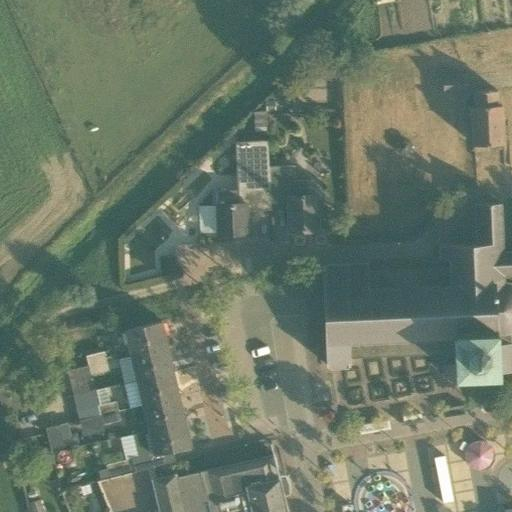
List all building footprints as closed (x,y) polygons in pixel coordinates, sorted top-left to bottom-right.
[(438,92),(447,92),(467,91),(467,74),(437,75),(438,92)] [(497,105),(497,90),(475,91),(476,106),(472,106),(474,145),(503,143),(501,104),(497,105)] [(216,191),(217,204),(218,234),(248,233),(247,209),(253,208),(253,210),(271,209),(271,198),(270,166),(269,166),(268,140),(236,141),(238,190),(216,191)] [(295,179),(295,164),(270,166),(271,198),(289,197),(291,231),(317,229),(317,224),(331,224),(330,212),(316,212),(315,194),(308,195),(307,179),(295,179)] [(511,252),(501,253),(500,230),(499,202),(477,203),(479,242),(454,243),(454,240),(451,240),(451,243),(441,244),(442,257),(451,257),(452,268),(368,272),(368,263),(322,265),(324,304),(325,304),(325,305),(326,305),(326,306),(327,306),(327,307),(328,307),(328,308),(346,307),(346,321),(329,322),(328,322),(328,324),(327,324),(327,325),(326,325),(326,326),(325,326),(327,365),(351,364),(350,355),(455,351),(455,363),(448,363),(448,362),(445,362),(446,376),(500,374),(500,371),(511,370),(511,341),(509,342),(509,331),(511,329),(511,285),(502,283),(502,273),(511,272),(511,252)] [(131,355),(168,346),(162,321),(125,330),(131,355)] [(137,380),(174,371),(168,346),(131,355),(137,380)] [(89,365),(107,361),(105,351),(87,355),(89,365)] [(91,374),(109,370),(107,361),(89,365),(91,374)] [(89,365),(68,370),(74,395),(89,391),(85,374),(91,372),(89,365)] [(143,405),(180,396),(174,371),(137,380),(143,405)] [(110,403),(107,387),(74,395),(80,419),(100,414),(100,415),(119,411),(116,401),(110,403)] [(149,430),(186,421),(180,396),(143,405),(149,430)] [(119,411),(100,415),(102,424),(121,420),(119,411)] [(155,455),(192,446),(186,421),(149,430),(155,455)] [(49,448),(75,445),(72,422),(46,425),(49,448)] [(12,451),(0,455),(4,468),(16,465),(12,451)] [(273,454),(240,462),(251,511),(288,511),(280,476),(278,477),(273,454)] [(106,464),(109,478),(136,471),(132,458),(106,464)] [(177,477),(176,473),(152,478),(160,511),(156,511),(251,511),(240,462),(177,477)] [(35,491),(27,493),(29,500),(37,497),(35,491)] [(44,511),(40,500),(29,504),(32,511),(44,511)]
